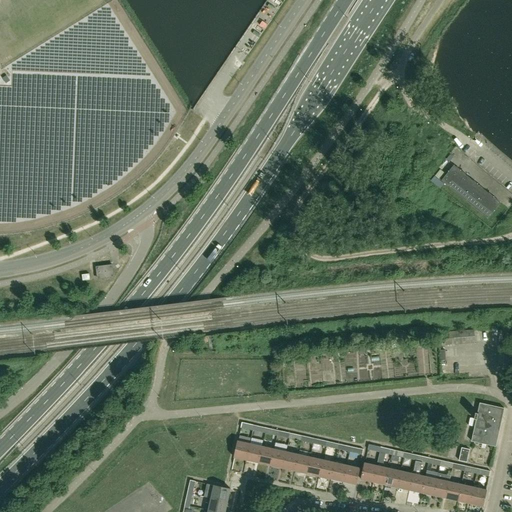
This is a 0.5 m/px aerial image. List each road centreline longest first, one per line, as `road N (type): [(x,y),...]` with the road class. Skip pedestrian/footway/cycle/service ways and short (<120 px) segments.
road 1 (primary): [(0,488),(173,301),(258,187),(378,0)]
road 2 (primary): [(346,0),(192,230),(0,449)]
road 3 (track): [(400,77),(387,82),(301,200),(298,243),(328,258),(511,235)]
road 4 (unclassified): [(511,177),(403,91),(404,55),(440,0)]
road 5 (unclassified): [(69,349),(144,244),(136,217)]
road 6 (unclassified): [(223,118),(201,103),(273,0)]
road 7 (unclassified): [(0,269),(73,251),(136,217)]
road 8 (unclassified): [(223,118),(304,0)]
road 9 (unclassified): [(136,217),(182,174),(223,118)]
